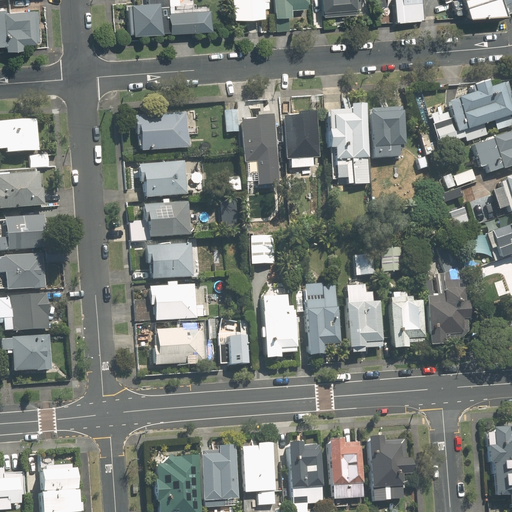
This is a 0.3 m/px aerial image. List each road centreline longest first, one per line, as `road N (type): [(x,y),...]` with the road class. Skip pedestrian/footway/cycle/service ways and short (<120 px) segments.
road 1 (residential): [(80,78),(511,44)]
road 2 (residential): [(80,78),(108,414)]
road 3 (tertiary): [(442,388),(108,414)]
road 4 (residential): [(442,388),(450,511)]
